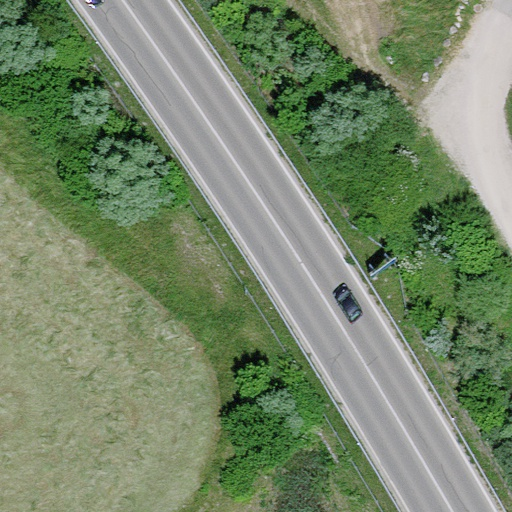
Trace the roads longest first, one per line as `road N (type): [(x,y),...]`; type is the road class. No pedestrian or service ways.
road 1 (trunk): [(449,511),(323,302),(120,0)]
road 2 (track): [(490,63),(346,53),(278,0)]
road 3 (track): [(511,205),(485,108),(490,63)]
